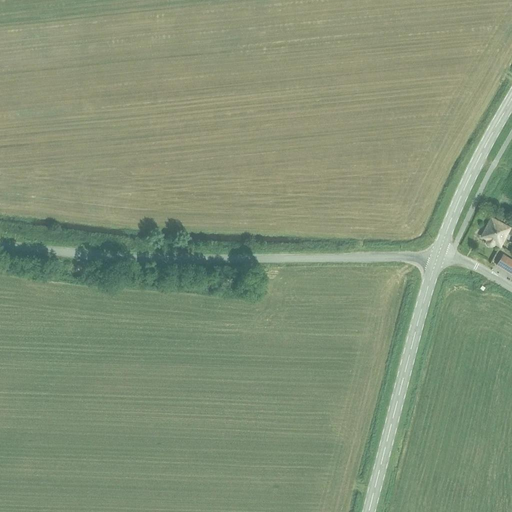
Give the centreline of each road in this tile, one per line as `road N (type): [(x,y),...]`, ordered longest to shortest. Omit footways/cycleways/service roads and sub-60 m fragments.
road 1 (tertiary): [(0,245),(89,255),(436,257)]
road 2 (tertiary): [(369,511),(436,257)]
road 3 (tertiary): [(436,257),(511,99)]
